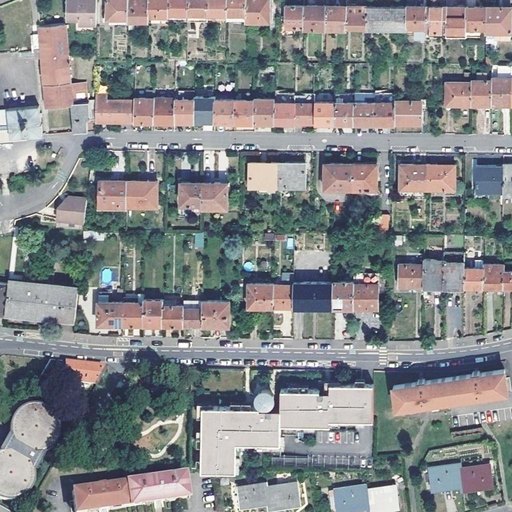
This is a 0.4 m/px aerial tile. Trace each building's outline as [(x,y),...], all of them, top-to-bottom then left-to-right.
[(68,0),(68,16),(79,16),(79,21),(97,22),(97,0),(68,0)] [(129,21),(128,0),(107,0),(107,21),(129,21)] [(128,0),(129,21),(149,21),(149,14),(148,0),(128,0)] [(169,14),(169,0),(148,0),(149,14),(169,14)] [(189,14),(189,0),(169,0),(169,14),(189,14)] [(189,0),(189,14),(208,14),(208,0),(189,0)] [(208,0),(208,14),(227,14),(227,0),(208,0)] [(246,15),(246,0),(227,0),(227,14),(246,15)] [(270,23),(270,0),(246,0),(246,15),(246,20),(246,22),(270,23)] [(286,27),(304,27),(305,5),(286,5),(286,27)] [(327,5),(305,5),(304,27),(304,29),(327,29),(327,5)] [(347,6),(327,5),(327,29),(347,29),(347,6)] [(367,6),(347,6),(347,29),(367,29),(367,28),(367,6)] [(407,6),(367,6),(367,28),(407,28),(407,26),(407,6)] [(427,6),(407,6),(407,26),(427,26),(427,6)] [(447,7),(427,6),(427,26),(427,37),(447,37),(447,7)] [(447,7),(447,37),(467,37),(467,29),(467,7),(447,7)] [(487,7),(467,7),(467,29),(487,29),(487,7)] [(487,33),(495,33),(495,41),(511,41),(511,33),(511,32),(511,7),(500,7),(487,7),(487,29),(487,33)] [(71,85),(67,22),(40,23),(47,105),(72,103),(75,132),(81,131),(95,129),(96,123),(96,117),(91,117),(89,100),(88,100),(87,92),(85,92),(85,85),(71,85)] [(511,77),(493,77),(493,80),(492,105),(511,104),(511,77)] [(473,80),(473,82),(472,104),(492,105),(493,80),(473,80)] [(472,104),(473,82),(447,81),(447,104),(472,104)] [(108,95),(96,95),(96,117),(96,123),(108,123),(108,120),(136,121),(136,100),(108,100),(108,95)] [(195,96),(195,99),(195,122),(198,122),(215,122),(216,99),(216,96),(195,96)] [(136,97),(136,100),(136,121),(155,122),(156,98),(136,97)] [(156,97),(156,98),(155,122),(175,122),(175,121),(176,99),(176,98),(156,97)] [(255,98),(255,100),(255,122),(259,122),(275,122),(275,102),(275,98),(255,98)] [(178,99),(176,99),(175,121),(195,122),(195,99),(178,99)] [(235,100),(216,99),(215,122),(235,122),(235,100)] [(422,100),(395,99),(395,100),(395,123),(421,123),(422,100)] [(255,100),(235,100),(235,122),(255,122),(255,100)] [(375,100),(375,101),(375,123),(395,123),(395,100),(375,100)] [(315,101),(315,102),(315,122),(318,122),(335,123),(335,101),(315,101)] [(355,101),(335,101),(335,123),(352,123),(355,123),(355,101)] [(375,101),(355,101),(355,123),(375,123),(375,101)] [(295,102),(275,102),(275,122),(295,122),(295,102)] [(315,102),(295,102),(295,122),(306,122),(315,122),(315,102)] [(0,141),(14,140),(14,137),(29,135),(29,136),(43,135),(42,116),(40,116),(39,105),(9,108),(10,127),(0,128),(0,141)] [(0,128),(10,127),(9,108),(0,109),(0,128)] [(250,185),(278,185),(278,162),(250,161),(250,185)] [(306,162),(278,162),(278,185),(306,186),(306,162)] [(353,162),(326,162),(325,187),(353,187),(353,162)] [(377,163),(353,162),(353,187),(377,187),(377,163)] [(428,163),(400,163),(400,188),(428,189),(428,163)] [(456,164),(428,163),(428,189),(445,189),(445,194),(456,194),(456,164)] [(488,167),(488,165),(477,164),(476,192),(503,193),(503,167),(497,167),(488,167)] [(511,164),(503,164),(503,167),(503,193),(503,194),(511,193),(511,164)] [(128,205),(128,180),(100,180),(100,204),(97,204),(97,210),(128,210),(128,205)] [(157,180),(128,180),(128,205),(157,205),(157,180)] [(181,203),(203,203),(203,181),(181,181),(181,203)] [(228,181),(203,181),(203,203),(203,206),(228,206),(228,181)] [(85,226),(87,200),(69,199),(59,209),(58,224),(85,226)] [(380,213),(379,233),(390,233),(390,214),(380,213)] [(195,248),(204,247),(203,233),(194,233),(195,248)] [(445,250),(445,258),(444,285),(464,286),(465,266),(465,250),(445,250)] [(425,258),(425,263),(424,285),(444,285),(445,258),(425,258)] [(424,285),(425,263),(400,262),(400,270),(399,270),(399,285),(424,285)] [(485,263),(485,266),(485,286),(505,286),(505,270),(505,263),(485,263)] [(485,286),(485,266),(465,266),(464,286),(485,286)] [(354,272),(354,274),(353,307),(378,308),(379,272),(354,272)] [(334,280),(334,282),(334,307),(353,307),(354,274),(350,274),(350,280),(334,280)] [(76,319),(79,287),(10,280),(10,283),(7,312),(62,318),(76,319)] [(7,312),(10,283),(0,281),(0,314),(7,315),(7,312)] [(334,307),(334,282),(294,281),(294,284),(294,306),(334,307)] [(274,284),(274,282),(249,282),(249,306),(249,308),(259,308),(260,306),(273,306),(274,284)] [(294,284),(274,284),(273,306),(294,306),(294,284)] [(144,299),(144,301),(144,324),(164,324),(164,304),(164,299),(144,299)] [(203,307),(203,325),(230,325),(230,300),(203,300),(203,307)] [(124,324),(124,301),(100,301),(99,324),(124,324)] [(144,301),(124,301),(124,324),(144,324),(144,301)] [(184,304),(164,304),(164,324),(184,325),(184,307),(184,304)] [(203,325),(203,307),(184,307),(184,325),(203,325)] [(104,366),(46,360),(40,376),(56,378),(56,375),(75,377),(74,380),(95,383),(104,366)] [(474,374),(427,380),(419,381),(394,385),(397,407),(508,392),(505,369),(481,373),(474,374)] [(320,390),(330,390),(330,382),(330,379),(326,379),(326,383),(323,383),(320,383),(320,388),(320,390)] [(282,393),(281,408),(266,408),(261,408),(261,405),(252,405),(232,405),(203,405),(203,415),(203,431),(203,445),(203,456),(202,470),(238,470),(238,442),(243,443),(256,443),(282,443),(282,424),(296,424),(316,424),(331,424),(332,419),(341,420),(374,419),(374,382),(365,383),(357,382),(330,382),(330,390),(320,390),(320,388),(309,388),(290,388),(282,388),(282,393)] [(264,407),(266,408),(269,408),(271,407),(274,405),(276,403),(276,400),(276,397),(275,395),(273,392),(271,391),(268,390),(265,391),(262,392),(260,394),(259,397),(259,400),(260,403),(261,405),(262,406),(263,407),(264,407)] [(34,478),(33,471),(41,455),(46,453),(50,450),(54,447),(56,443),(59,436),(60,431),(60,427),(58,422),(56,418),(53,414),(49,410),(45,408),(40,406),(36,406),(31,406),(26,408),(22,410),(18,413),(15,417),(12,421),(10,428),(10,433),(11,438),(3,453),(0,453),(0,500),(1,501),(5,502),(8,502),(13,502),(17,500),(20,499),(24,497),(27,494),(29,492),(31,487),(33,483),(34,478)] [(373,472),(374,459),(282,457),(281,471),(331,471),(373,472)] [(463,490),(464,489),(460,463),(430,468),(434,489),(463,485),(463,490)] [(461,463),(460,463),(464,489),(494,485),(490,463),(462,467),(461,463)] [(184,476),(73,492),(75,511),(94,511),(158,503),(187,498),(184,476)] [(241,506),(269,502),(270,507),(271,507),(268,481),(237,485),(241,506)] [(268,481),(271,507),(301,503),(298,482),(269,485),(268,481)] [(368,510),(369,510),(366,485),(329,490),(332,507),(338,506),(338,511),(367,507),(368,510)] [(366,485),(369,510),(399,506),(396,485),(367,489),(366,485)]
